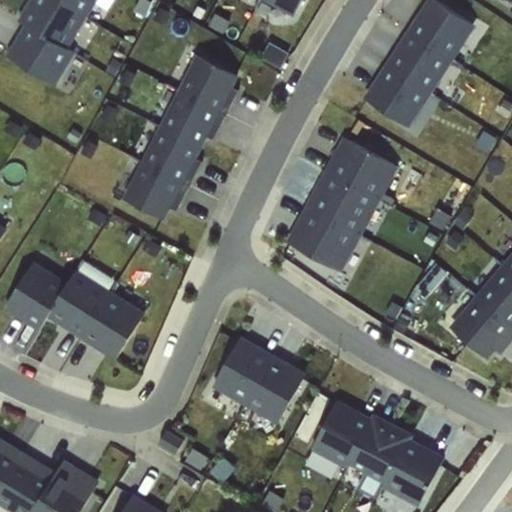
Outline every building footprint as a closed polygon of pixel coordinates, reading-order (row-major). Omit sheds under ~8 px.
[(77,46),(101,0),(32,0),(24,17),(28,19),(9,54),(64,83),(82,49),(77,46)] [(267,0),(293,14),(300,0),(267,0)] [(453,0),(429,0),(369,93),(415,124),(483,20),(453,0)] [(179,89),(227,112),(238,91),(233,87),(238,76),(197,55),(179,89)] [(227,112),(179,89),(160,126),(203,146),(208,135),(213,138),(227,112)] [(203,146),(160,126),(142,160),(189,186),(202,162),(197,158),(203,146)] [(343,131),(297,245),(356,269),(402,155),(343,131)] [(189,186),(142,160),(124,196),(165,218),(171,207),(177,210),(189,186)] [(0,252),(15,227),(0,218),(0,252)] [(75,280),(35,258),(7,306),(48,330),(56,317),(128,359),(159,307),(123,286),(125,282),(86,260),(75,280)] [(511,272),(505,267),(480,297),(511,325),(511,272)] [(500,352),(511,337),(511,325),(480,297),(453,328),(485,355),(493,347),(500,352)] [(248,405),(277,355),(244,336),(215,387),(248,405)] [(277,355),(248,405),(278,423),(307,372),(277,355)] [(352,463),(371,417),(339,400),(315,449),(349,466),(352,463)] [(371,417),(352,463),(386,479),(412,438),(415,433),(375,413),(371,417)] [(0,485),(22,450),(0,435),(0,485)] [(412,438),(386,479),(383,487),(419,505),(444,455),(412,438)] [(33,511),(57,471),(22,450),(0,485),(0,503),(14,511),(33,511)] [(57,471),(33,511),(80,511),(100,481),(65,459),(57,471)] [(165,511),(134,493),(122,511),(165,511)]
